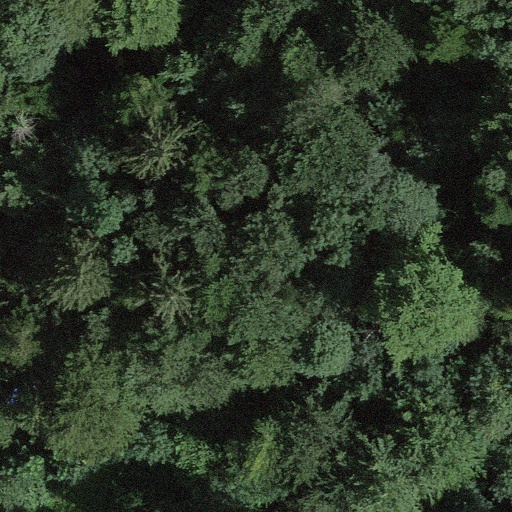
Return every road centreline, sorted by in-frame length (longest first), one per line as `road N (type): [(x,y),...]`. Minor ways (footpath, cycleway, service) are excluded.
road 1 (track): [(0,413),(156,368),(511,298)]
road 2 (track): [(183,0),(0,144)]
